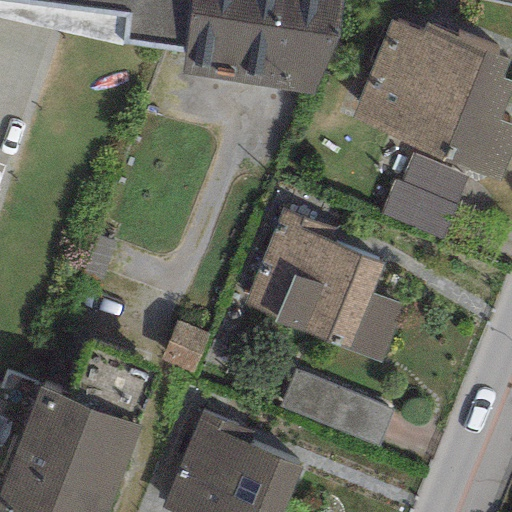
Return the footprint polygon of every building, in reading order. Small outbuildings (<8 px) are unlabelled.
[(25,0),(25,4),(127,16),(121,43),(183,51),(189,0),(25,0)] [(189,0),(183,51),(181,75),(243,83),(311,96),(336,0),(189,0)] [(347,117),(496,181),(511,144),(511,127),(495,120),(511,82),(500,78),(508,61),(493,55),(497,48),(456,30),(453,37),(423,24),(421,29),(391,16),(347,117)] [(465,177),(409,155),(398,182),(392,180),(378,214),(440,239),(465,177)] [(274,318),(272,323),(381,364),(404,306),(371,294),(383,262),(328,241),(332,229),(280,209),(243,307),(274,318)] [(207,336),(174,321),(156,360),(189,375),(207,336)] [(293,369),(277,408),(376,448),(392,408),(293,369)] [(38,390),(0,489),(0,511),(106,511),(139,428),(38,390)] [(165,511),(280,511),(300,468),(246,444),(251,433),(202,411),(159,509),(165,511)]
